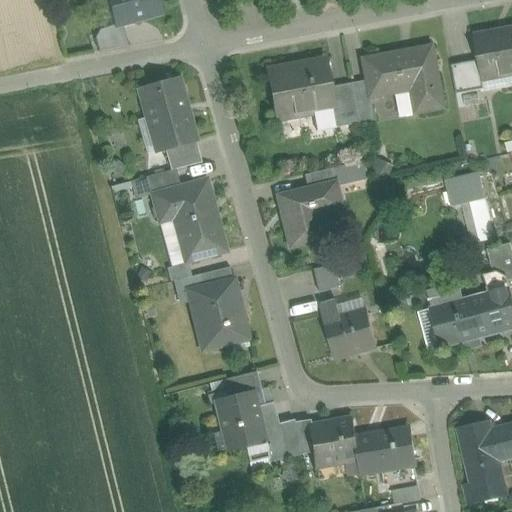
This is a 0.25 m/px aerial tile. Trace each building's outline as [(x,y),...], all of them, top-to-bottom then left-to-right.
[(108,0),(116,26),(160,14),(156,0),(108,0)] [(511,30),(474,38),(478,61),(482,80),(483,80),(511,74),(511,30)] [(431,46),(361,59),(365,81),(369,99),(370,99),(398,94),(412,91),(417,115),(443,110),(431,46)] [(478,61),(451,66),(456,96),(485,90),(483,80),(482,80),(478,61)] [(324,62),(268,72),(277,119),(331,110),(330,106),(332,105),(329,88),(324,62)] [(511,74),(483,80),(485,90),(511,85),(511,74)] [(179,80),(139,92),(156,152),(165,149),(195,141),(196,141),(179,80)] [(365,81),(351,84),(357,116),(359,124),(374,121),(370,99),(369,99),(365,81)] [(351,84),(329,88),(332,105),(330,106),(331,110),(333,121),(357,116),(351,84)] [(412,91),(398,94),(402,117),(417,115),(412,91)] [(195,141),(165,149),(171,171),(176,170),(202,164),(195,141)] [(340,182),(368,180),(366,162),(339,164),(340,182)] [(127,170),(115,163),(111,170),(123,177),(127,170)] [(171,171),(147,177),(151,192),(179,184),(176,170),(171,171)] [(332,170),(304,176),(308,191),(335,184),(332,170)] [(147,177),(129,182),(134,201),(152,196),(151,192),(147,177)] [(206,181),(152,196),(171,268),(188,263),(226,253),(209,191),(209,189),(206,181)] [(308,191),(278,197),(290,248),(325,240),(320,220),(317,220),(316,212),(338,207),(339,209),(341,208),(335,184),(308,191)] [(484,199),(463,204),(473,245),(494,240),(484,199)] [(511,248),(511,245),(487,251),(494,274),(497,273),(507,278),(508,282),(511,281),(511,248)] [(359,264),(363,278),(374,276),(371,261),(359,264)] [(167,269),(171,283),(179,281),(192,277),(188,263),(171,268),(167,269)] [(359,264),(344,267),(348,282),(363,278),(359,264)] [(335,266),(313,271),(318,293),(340,288),(335,266)] [(230,268),(200,275),(204,288),(233,281),(230,268)] [(494,274),(484,276),(488,294),(500,334),(511,330),(511,295),(508,282),(507,278),(497,273),(494,274)] [(192,277),(179,281),(182,294),(188,292),(204,288),(200,275),(192,277)] [(204,288),(188,292),(193,311),(203,351),(248,340),(233,281),(204,288)] [(459,285),(428,293),(432,309),(463,301),(459,285)] [(182,294),(180,294),(184,313),(193,311),(188,292),(182,294)] [(432,309),(430,309),(441,350),(500,334),(488,294),(463,301),(432,309)] [(363,301),(337,307),(340,318),(366,312),(363,301)] [(155,302),(144,305),(148,318),(158,315),(155,302)] [(366,312),(340,318),(337,307),(336,303),(322,306),(321,306),(325,323),(336,362),(378,349),(367,311),(366,312)] [(256,373),(225,381),(229,399),(253,393),(254,395),(261,393),(260,390),(256,373)] [(264,406),(273,404),(268,388),(260,390),(261,393),(264,406)] [(261,393),(254,395),(253,393),(229,399),(214,403),(221,432),(213,434),(217,452),(225,450),(226,452),(245,447),(247,456),(249,465),(267,460),(269,459),(269,458),(284,455),(285,454),(278,426),(278,425),(273,404),(264,406),(261,393)] [(278,425),(278,426),(285,454),(284,455),(285,459),(302,455),(293,424),(294,424),(293,421),(278,425)] [(311,428),(310,428),(314,453),(316,467),(359,460),(356,438),(353,421),(311,428)] [(294,424),(293,424),(302,455),(314,453),(310,428),(311,428),(310,422),(294,424)] [(491,431),(489,424),(459,431),(472,486),(477,503),(506,496),(502,476),(498,462),(497,462),(490,432),(491,431)] [(511,426),(491,431),(490,432),(497,462),(498,462),(511,458),(511,426)] [(409,430),(356,438),(359,460),(362,475),(415,466),(409,430)] [(269,458),(269,459),(270,463),(285,459),(284,455),(269,458)] [(511,458),(498,462),(502,476),(511,473),(511,458)] [(267,460),(249,465),(251,474),(270,470),(269,467),(267,460)] [(359,460),(316,467),(319,483),(362,475),(359,460)] [(298,463),(288,466),(291,476),(301,473),(298,463)] [(282,479),(271,482),(274,493),(285,490),(282,479)] [(472,486),(465,488),(469,505),(477,503),(472,486)] [(419,487),(393,492),(395,506),(421,501),(419,487)]
